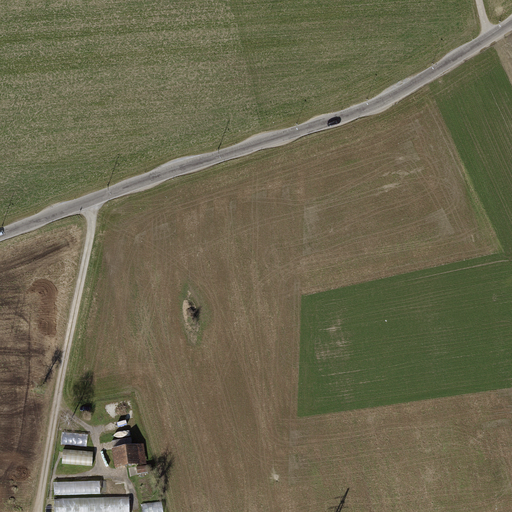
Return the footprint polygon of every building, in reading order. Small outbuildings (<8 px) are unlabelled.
[(62,431),(61,445),(86,447),(88,434),(62,431)] [(118,448),(112,448),(114,467),(140,464),(138,447),(118,449),(118,448)] [(62,448),(61,462),(92,464),(93,451),(62,448)] [(148,466),(134,469),(135,475),(149,473),(148,466)] [(101,481),(55,482),(56,494),(101,494),(101,481)] [(55,499),(55,511),(129,511),(129,498),(55,499)]
